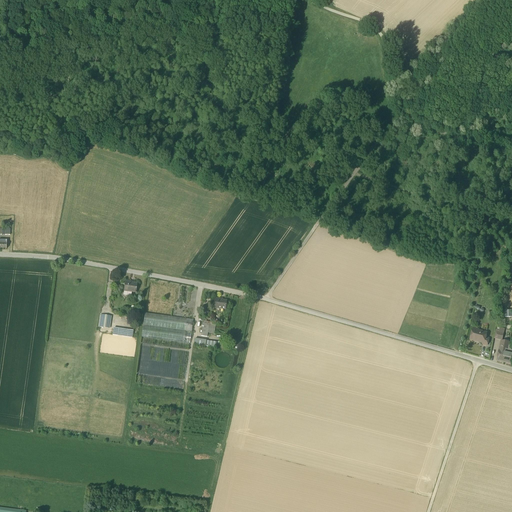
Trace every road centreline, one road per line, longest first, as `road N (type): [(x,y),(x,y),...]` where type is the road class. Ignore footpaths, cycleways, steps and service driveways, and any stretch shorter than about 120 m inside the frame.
road 1 (unclassified): [(266,298),(0,257)]
road 2 (residential): [(266,298),(511,371)]
road 3 (track): [(256,296),(207,511)]
road 4 (unclassified): [(356,171),(399,116),(452,139),(511,138)]
road 5 (track): [(306,0),(383,35),(399,116)]
road 6 (track): [(355,172),(490,224),(511,225)]
road 7 (track): [(477,361),(428,511)]
road 8 (track): [(266,298),(356,171)]
